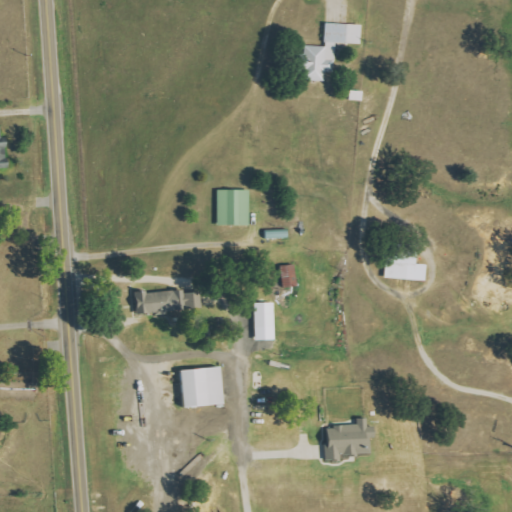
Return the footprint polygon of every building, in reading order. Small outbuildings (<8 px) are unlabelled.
[(365,25),(329,23),(328,47),(308,46),(306,80),(328,81),(329,72),(338,73),(339,43),(364,45),(365,25)] [(0,168),(11,168),(9,138),(4,139),(3,128),(0,128),(0,168)] [(253,226),(253,191),(221,191),(220,226),(253,226)] [(429,281),(430,265),(420,265),(421,255),(390,254),(389,280),(429,281)] [(204,291),(186,293),(186,298),(174,299),(173,290),(138,293),(140,316),(186,313),(186,310),(205,309),(204,291)] [(278,340),(277,302),(258,303),(259,340),(278,340)] [(229,403),(224,366),(185,371),(189,408),(229,403)] [(344,455),(373,453),(372,432),(371,418),(360,419),(360,425),(328,427),(330,461),(345,460),(344,455)]
